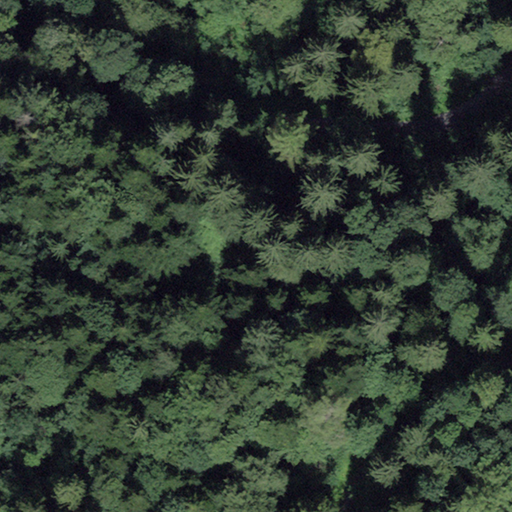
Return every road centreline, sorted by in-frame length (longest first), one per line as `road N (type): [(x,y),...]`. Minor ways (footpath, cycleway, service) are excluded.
road 1 (track): [(0,81),(134,114),(428,127),(466,113),(511,71)]
road 2 (track): [(511,364),(433,397),(399,424),(350,476),(344,511)]
